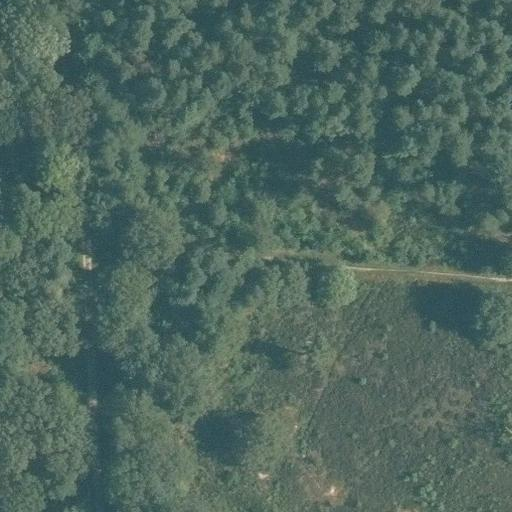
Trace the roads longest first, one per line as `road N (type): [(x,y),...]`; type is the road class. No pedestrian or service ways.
road 1 (track): [(86,251),(97,511)]
road 2 (track): [(71,0),(86,251)]
